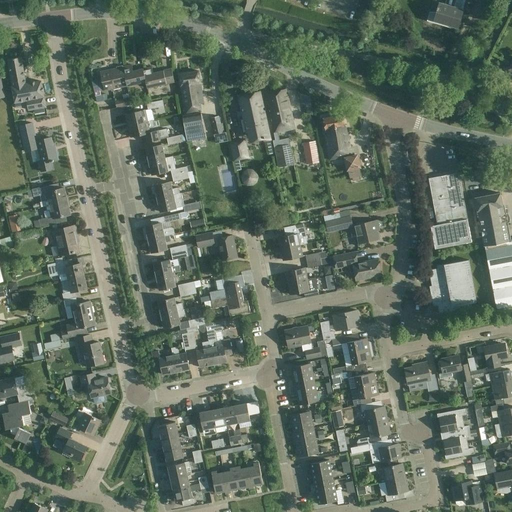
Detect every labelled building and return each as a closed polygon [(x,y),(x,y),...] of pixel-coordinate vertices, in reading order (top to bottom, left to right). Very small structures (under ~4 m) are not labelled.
[(430,12),(428,19),(458,27),(463,10),(461,10),(463,0),(446,0),(445,5),(439,4),(437,12),(430,12)] [(27,105),(28,109),(46,106),(45,97),(44,97),(41,81),(26,84),(21,57),(8,59),(13,86),(12,86),(15,102),(16,107),(27,105)] [(123,67),(128,86),(146,82),(143,69),(133,71),(132,65),(123,67)] [(128,86),(123,67),(100,72),(104,91),(128,86)] [(146,82),(147,88),(167,84),(174,82),(172,69),(164,71),(153,73),(152,67),(143,69),(146,82)] [(183,115),(191,113),(190,106),(204,104),(199,71),(179,75),(184,107),(181,107),(183,115)] [(273,140),(278,167),(294,164),(289,138),(279,139),(278,132),(295,129),(286,89),(265,94),(274,133),(275,140),(273,140)] [(261,130),(264,142),(271,140),(260,92),(238,97),(247,133),(261,130)] [(302,95),(302,105),(311,104),(311,95),(302,95)] [(115,100),(116,108),(132,105),(130,98),(129,97),(123,98),(124,99),(115,100)] [(162,100),(147,104),(148,109),(163,106),(162,100)] [(128,126),(148,121),(145,110),(126,114),(128,126)] [(201,112),(182,115),(187,141),(205,138),(201,112)] [(325,135),(330,160),(349,157),(347,147),(350,146),(348,132),(347,133),(346,127),(344,115),(323,119),(325,129),(324,129),(325,135)] [(211,118),(215,134),(223,132),(218,116),(211,118)] [(144,134),(146,143),(168,137),(166,129),(150,133),(149,128),(154,127),(153,120),(148,121),(128,126),(131,137),(144,134)] [(32,123),(19,126),(25,151),(38,148),(41,163),(39,163),(41,171),(52,169),(50,161),(58,159),(56,150),(54,151),(51,137),(36,141),(32,123)] [(167,138),(168,145),(185,141),(184,134),(179,135),(173,136),(173,137),(167,138)] [(230,143),(234,161),(249,158),(245,139),(230,143)] [(303,144),(305,161),(318,159),(315,142),(303,144)] [(149,161),(165,157),(162,145),(146,148),(149,161)] [(345,159),(350,177),(362,174),(357,155),(345,159)] [(165,157),(149,161),(152,175),(168,171),(165,157)] [(171,170),(172,176),(188,172),(187,166),(171,170)] [(257,178),(257,177),(257,174),(255,172),(253,170),(250,169),(246,169),(243,171),(241,174),(240,177),(241,180),(242,183),(245,185),(248,186),(250,186),(252,185),(255,183),(257,181),(257,178)] [(188,172),(172,176),(173,182),(194,177),(193,171),(188,172)] [(430,227),(435,250),(472,243),(466,208),(459,174),(429,179),(435,215),(436,215),(438,225),(430,227)] [(154,185),(157,198),(180,193),(178,187),(172,189),(170,182),(154,185)] [(40,202),(41,207),(45,206),(46,207),(68,202),(65,188),(59,189),(58,183),(32,189),(32,190),(30,190),(31,197),(34,196),(34,197),(40,196),(41,202),(40,202)] [(183,206),(185,212),(198,209),(197,202),(184,205),(181,193),(180,193),(157,198),(160,212),(176,208),(183,206)] [(485,247),(497,309),(511,306),(511,244),(510,245),(503,205),(502,205),(500,193),(475,198),(478,211),(479,219),(484,247),(485,247)] [(40,228),(67,221),(66,216),(71,214),(68,202),(46,207),(47,211),(43,212),(45,219),(34,221),(36,228),(38,228),(40,227),(40,228)] [(180,213),(164,216),(166,223),(182,219),(180,213)] [(357,235),(359,244),(379,239),(377,228),(379,228),(377,220),(353,225),(351,216),(337,219),(326,222),(328,232),(339,230),(350,227),(352,237),(357,235)] [(146,227),(143,229),(144,234),(147,233),(148,239),(170,235),(175,234),(174,229),(172,227),(163,229),(161,223),(145,226),(146,227)] [(279,237),(281,249),(301,245),(308,243),(303,224),(284,228),(286,236),(279,237)] [(51,247),(53,256),(60,255),(79,251),(77,241),(73,226),(54,230),(58,246),(51,247)] [(19,234),(21,240),(42,235),(40,228),(40,227),(38,228),(36,228),(36,229),(19,234)] [(219,246),(221,260),(238,257),(233,235),(223,237),(222,231),(213,232),(196,235),(198,248),(215,245),(215,247),(219,246)] [(148,239),(151,253),(167,249),(166,242),(171,241),(170,235),(148,239)] [(171,254),(187,250),(186,245),(170,248),(171,254)] [(301,245),(281,249),(283,260),(303,256),(301,245)] [(188,256),(191,269),(197,268),(193,249),(187,251),(187,250),(171,254),(173,260),(188,256)] [(354,272),(356,280),(381,275),(378,259),(358,263),(356,251),(330,257),(332,268),(335,267),(336,269),(349,266),(351,273),(354,272)] [(307,261),(320,258),(319,253),(305,255),(307,261)] [(57,263),(61,281),(68,279),(85,275),(82,265),(85,265),(83,257),(57,263)] [(307,261),(308,268),(328,264),(327,258),(320,259),(320,258),(307,261)] [(154,263),(157,277),(173,273),(180,271),(179,265),(171,267),(170,260),(154,263)] [(438,305),(439,313),(472,307),(471,303),(477,302),(469,260),(437,266),(437,268),(429,270),(432,286),(429,286),(433,306),(438,305)] [(288,283),(308,279),(305,268),(286,272),(288,283)] [(173,273),(157,277),(160,290),(176,286),(173,273)] [(210,292),(211,300),(243,294),(241,287),(245,286),(243,274),(222,279),(225,289),(210,292)] [(324,292),(337,288),(332,274),(320,278),(324,292)] [(62,294),(63,299),(75,296),(76,297),(81,296),(79,290),(88,289),(85,275),(68,279),(71,292),(62,294)] [(304,292),(305,298),(319,295),(318,289),(316,278),(308,279),(288,283),(290,295),(304,292)] [(178,285),(179,291),(196,288),(202,286),(200,280),(178,285)] [(196,288),(179,291),(181,297),(197,293),(196,288)] [(228,305),(230,316),(250,312),(248,300),(244,301),(243,294),(211,300),(213,308),(228,305)] [(71,305),(74,317),(93,312),(90,301),(78,304),(76,297),(75,296),(63,299),(65,307),(71,305)] [(158,301),(161,315),(184,309),(182,303),(176,304),(174,298),(158,301)] [(181,330),(187,329),(196,327),(196,326),(206,324),(202,305),(196,307),(198,318),(180,323),(179,318),(184,316),(185,314),(184,309),(161,315),(164,328),(179,324),(181,330)] [(333,315),(336,331),(361,326),(357,310),(333,315)] [(61,332),(63,339),(72,337),(88,333),(87,327),(95,325),(93,312),(74,317),(75,323),(67,325),(68,330),(61,332)] [(207,332),(209,341),(214,364),(227,362),(225,355),(232,353),(229,339),(217,341),(216,332),(221,331),(226,324),(225,321),(206,324),(207,332)] [(320,323),(324,341),(335,339),(334,331),(331,332),(329,321),(320,323)] [(285,331),(289,347),(311,343),(308,326),(285,331)] [(187,329),(191,349),(197,348),(194,332),(197,331),(196,327),(187,329)] [(182,334),(185,350),(191,349),(187,329),(181,330),(182,334)] [(53,341),(45,342),(46,349),(62,345),(59,332),(51,334),(53,341)] [(0,346),(0,363),(14,360),(11,348),(21,345),(18,333),(0,337),(2,346),(0,346)] [(85,353),(88,366),(105,362),(100,342),(93,343),(91,334),(77,337),(79,347),(80,354),(85,353)] [(350,353),(373,349),(371,342),(368,340),(367,338),(348,342),(350,353)] [(197,351),(200,367),(214,364),(209,341),(202,342),(204,349),(197,351)] [(319,347),(305,350),(307,359),(327,355),(328,355),(325,341),(318,342),(319,347)] [(485,348),(489,367),(500,365),(498,358),(507,357),(505,344),(485,348)] [(173,355),(176,372),(189,369),(186,353),(179,354),(178,345),(171,347),(173,355)] [(161,367),(163,375),(176,372),(173,355),(160,358),(158,349),(151,350),(155,368),(161,367)] [(352,371),(361,369),(360,363),(372,361),(371,358),(374,356),(373,349),(350,353),(352,365),(346,366),(347,372),(352,371)] [(443,373),(439,374),(440,379),(453,376),(452,371),(460,370),(462,381),(470,380),(467,364),(461,365),(459,356),(440,360),(443,373)] [(291,367),(293,377),(313,373),(311,363),(291,367)] [(426,380),(428,391),(438,389),(435,374),(429,375),(427,363),(412,366),(412,368),(405,369),(408,384),(426,380)] [(490,373),(485,374),(487,381),(491,380),(493,386),(511,382),(511,381),(510,369),(490,373)] [(470,372),(471,378),(483,376),(482,370),(470,372)] [(357,388),(377,384),(374,372),(355,376),(357,388)] [(70,377),(71,382),(80,380),(81,385),(88,383),(92,398),(94,397),(95,402),(97,403),(104,402),(105,399),(104,395),(111,393),(107,377),(96,380),(95,373),(80,376),(80,375),(70,377)] [(293,377),(295,386),(315,382),(313,373),(293,377)] [(0,397),(17,394),(18,402),(28,400),(32,399),(29,384),(16,386),(14,378),(0,381),(0,397)] [(295,386),(297,396),(317,392),(315,382),(295,386)] [(511,382),(493,386),(495,400),(511,396),(511,382)] [(353,400),(354,406),(361,405),(372,403),(370,397),(379,395),(377,384),(357,388),(360,399),(353,400)] [(297,396),(299,405),(319,402),(317,392),(297,396)] [(14,438),(26,444),(31,433),(20,428),(19,426),(25,425),(22,415),(31,413),(28,400),(18,402),(7,405),(9,412),(2,414),(6,429),(10,428),(12,433),(16,435),(14,438)] [(235,405),(239,423),(251,420),(247,403),(235,405)] [(365,411),(368,424),(388,420),(385,406),(373,409),(372,403),(361,405),(362,412),(365,411)] [(499,417),(500,424),(511,421),(511,407),(504,409),(503,404),(491,406),(493,418),(499,417)] [(227,425),(228,429),(232,428),(232,424),(239,423),(235,405),(223,408),(227,425)] [(215,427),(227,425),(223,408),(212,410),(215,427)] [(438,413),(440,425),(463,421),(462,415),(466,414),(465,408),(461,409),(438,413)] [(78,427),(94,435),(101,420),(85,412),(79,409),(72,424),(78,427)] [(215,427),(212,410),(200,413),(203,430),(215,427)] [(50,419),(65,426),(69,418),(53,411),(50,419)] [(290,415),(292,424),(312,420),(311,411),(290,415)] [(292,424),(294,432),(314,428),(312,420),(292,424)] [(357,442),(358,446),(369,444),(387,440),(386,434),(390,434),(388,420),(368,424),(370,437),(359,439),(357,442)] [(440,425),(442,436),(470,431),(469,425),(464,426),(463,421),(440,425)] [(497,436),(499,437),(502,437),(511,434),(511,421),(500,424),(495,425),(497,436)] [(159,425),(161,437),(178,434),(175,422),(159,425)] [(80,462),(88,447),(70,438),(72,433),(60,427),(55,438),(67,443),(62,453),(80,462)] [(294,432),(295,440),(316,436),(314,428),(294,432)] [(336,430),(339,442),(347,440),(344,428),(336,430)] [(470,431),(442,436),(445,448),(468,443),(467,437),(477,435),(476,430),(470,431)] [(161,437),(164,449),(181,445),(178,434),(161,437)] [(243,443),(241,435),(229,437),(231,445),(243,443)] [(295,440),(297,448),(317,444),(316,436),(295,440)] [(379,448),(381,461),(397,458),(402,457),(399,443),(392,445),(391,439),(387,440),(369,444),(370,450),(379,448)] [(506,452),(508,465),(511,463),(511,448),(510,449),(509,442),(494,445),(495,454),(506,452)] [(445,448),(447,459),(474,454),(473,448),(469,448),(468,443),(445,448)] [(319,453),(317,444),(297,448),(299,457),(319,453)] [(164,449),(167,461),(184,457),(181,445),(164,449)] [(497,472),(494,459),(486,460),(485,454),(473,456),(476,476),(497,472)] [(383,468),(385,481),(406,477),(403,463),(398,464),(397,458),(381,461),(379,462),(380,469),(383,468)] [(235,467),(240,488),(249,486),(249,488),(254,487),(254,485),(263,484),(259,462),(257,462),(256,460),(246,462),(247,467),(241,469),(241,466),(235,467)] [(311,463),(313,474),(331,470),(329,460),(311,463)] [(168,466),(170,477),(187,474),(186,468),(190,467),(189,461),(185,462),(168,466)] [(230,490),(240,488),(235,467),(230,468),(231,471),(218,473),(217,470),(211,471),(216,493),(225,491),(226,493),(231,492),(230,490)] [(511,469),(494,473),(498,493),(506,493),(511,490),(511,469)] [(313,474),(315,484),(333,480),(331,470),(313,474)] [(187,474),(170,477),(173,490),(190,486),(187,474)] [(386,496),(387,501),(404,498),(403,492),(408,491),(406,477),(385,481),(388,495),(386,496)] [(315,484),(317,494),(335,490),(333,480),(315,484)] [(456,504),(459,506),(484,502),(480,484),(473,485),(472,481),(458,484),(458,486),(452,487),(455,500),(456,504)] [(190,486),(173,490),(176,502),(182,500),(183,506),(194,504),(191,492),(201,490),(200,484),(190,486)] [(319,504),(338,501),(335,490),(317,494),(319,504)]
